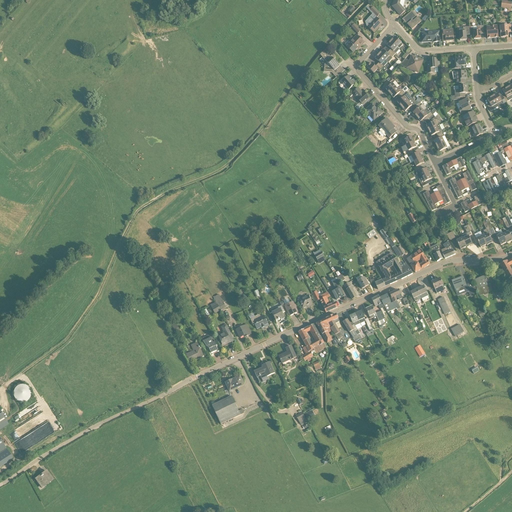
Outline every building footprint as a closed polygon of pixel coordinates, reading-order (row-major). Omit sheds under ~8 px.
[(393,0),(392,7),(400,16),(405,11),(403,8),(404,0),(393,0)] [(367,7),(377,17),(380,14),(370,4),(367,7)] [(414,16),(411,13),(403,20),(406,23),(407,23),(408,24),(408,25),(412,30),(421,22),(415,15),(414,16)] [(374,22),(373,21),(368,27),(374,33),(382,24),(377,19),(374,22)] [(349,24),(352,27),(358,34),(361,31),(355,24),(352,22),(349,24)] [(501,25),(500,27),(501,38),(508,37),(508,33),(511,33),(511,26),(504,26),(503,25),(501,25)] [(474,40),(481,39),(480,33),(484,33),(483,26),(477,26),(477,30),(473,30),(474,40)] [(487,39),(495,38),(498,38),(497,26),(486,27),(487,39)] [(466,34),(470,34),(469,27),(463,27),(463,31),(459,31),(460,41),(467,40),(466,34)] [(446,40),(446,42),(454,41),(453,30),(442,31),(442,40),(446,40)] [(433,42),(440,42),(439,32),(421,33),(422,43),(430,42),(430,41),(433,41),(433,42)] [(361,47),(364,43),(357,36),(347,47),(353,53),(360,46),(361,47)] [(395,37),(391,41),(397,47),(400,49),(403,45),(395,37)] [(391,49),(389,52),(394,56),(400,49),(397,47),(391,41),(387,46),(391,49)] [(394,56),(389,52),(387,54),(383,50),(379,55),(388,63),(394,56)] [(330,57),(327,53),(322,57),(327,62),(326,63),(330,67),(328,68),(325,68),(324,70),(326,72),(329,72),(332,73),(337,78),(344,72),(339,66),(337,68),(336,66),(338,65),(334,60),(335,59),(335,56),(333,54),(330,57)] [(379,62),(377,65),(382,69),(385,72),(387,69),(384,67),(388,63),(379,55),(375,59),(379,62)] [(423,61),(418,59),(418,60),(415,59),(416,58),(411,57),(407,68),(414,71),(415,70),(419,71),(423,61)] [(466,65),(466,63),(465,57),(455,58),(456,65),(451,66),(451,70),(459,69),(459,66),(466,65)] [(400,65),(406,68),(408,61),(405,59),(404,60),(400,65)] [(434,68),(438,68),(437,59),(430,60),(430,62),(426,63),(427,73),(435,73),(434,68)] [(399,60),(390,69),(393,72),(401,62),(399,60)] [(375,67),(371,63),(367,68),(373,74),(377,69),(380,71),(382,69),(377,65),(375,67)] [(467,79),(467,77),(466,72),(457,72),(458,76),(456,78),(457,84),(465,83),(464,79),(467,79)] [(351,79),(348,76),(347,77),(345,75),(339,81),(338,85),(345,93),(356,83),(353,80),(352,81),(351,79)] [(390,86),(386,90),(390,94),(396,88),(399,86),(393,79),(388,84),(390,86)] [(468,93),(467,86),(458,87),(459,91),(455,91),(455,96),(451,97),(451,101),(458,100),(458,98),(463,98),(463,94),(468,93)] [(398,95),(399,97),(404,93),(401,89),(400,89),(398,90),(396,88),(390,94),(393,98),(398,95)] [(511,95),(507,88),(502,91),(505,95),(502,97),(506,103),(508,101),(509,101),(511,99),(511,95)] [(362,105),(369,99),(364,93),(363,94),(358,89),(353,93),(358,98),(357,99),(362,105)] [(401,107),(410,100),(410,99),(412,98),(408,94),(406,95),(404,93),(399,97),(401,99),(397,103),(401,107)] [(499,109),(504,106),(503,104),(506,103),(502,97),(500,98),(497,94),(492,97),(496,104),(498,107),(499,109)] [(496,104),(492,97),(487,100),(490,104),(487,106),(491,112),(493,110),(498,107),(496,104)] [(468,111),(467,108),(471,106),(467,99),(459,103),(461,108),(458,109),(461,114),(468,111)] [(411,110),(415,107),(416,106),(418,104),(416,102),(414,104),(410,100),(401,107),(405,112),(409,108),(411,110)] [(418,104),(416,106),(415,107),(417,109),(413,113),(417,117),(423,112),(426,110),(426,109),(425,107),(424,106),(422,105),(420,103),(418,104)] [(365,111),(369,116),(374,121),(382,113),(378,108),(376,109),(372,104),(365,111)] [(429,114),(426,110),(423,112),(417,117),(421,122),(426,117),(428,119),(433,115),(431,113),(429,114)] [(478,122),(475,116),(473,112),(462,117),(467,127),(478,122)] [(428,119),(431,123),(426,126),(429,131),(440,126),(437,121),(438,121),(433,115),(428,119)] [(378,126),(381,129),(380,131),(385,137),(387,135),(389,138),(396,132),(393,129),(395,128),(387,118),(378,126)] [(480,130),(478,125),(471,128),(473,133),(475,138),(483,134),(481,129),(480,130)] [(436,134),(437,137),(446,132),(445,129),(442,131),(440,126),(429,131),(431,136),(436,134)] [(445,137),(443,134),(446,133),(446,132),(437,137),(439,139),(434,142),(436,147),(444,143),(442,138),(445,137)] [(414,142),(411,137),(406,139),(405,136),(399,139),(400,142),(403,141),(406,146),(414,142)] [(401,148),(402,149),(405,156),(407,155),(413,152),(411,150),(416,147),(414,142),(406,146),(401,148)] [(447,148),(450,147),(447,142),(444,143),(436,147),(439,152),(447,148)] [(505,163),(499,150),(493,152),(500,166),(505,163)] [(414,162),(422,158),(419,153),(414,155),(413,152),(407,155),(408,158),(411,156),(414,162)] [(485,156),(491,169),(495,167),(490,154),(485,156)] [(415,171),(421,168),(419,165),(424,163),(422,158),(414,162),(416,167),(413,168),(415,171)] [(460,167),(461,168),(465,166),(461,158),(451,162),(454,167),(458,165),(459,168),(460,167)] [(482,172),(477,161),(472,163),(476,174),(482,172)] [(454,167),(451,162),(442,167),(446,176),(450,174),(450,172),(451,172),(450,169),(454,167)] [(421,168),(415,171),(416,174),(419,172),(421,178),(429,174),(427,168),(422,171),(421,168)] [(463,185),(472,181),(468,172),(464,174),(464,175),(463,176),(464,179),(460,181),(463,185)] [(419,179),(421,184),(423,187),(428,184),(427,181),(432,179),(429,174),(421,178),(419,179)] [(508,187),(501,174),(497,176),(504,189),(508,187)] [(449,181),(453,190),(463,185),(460,181),(456,183),(455,180),(454,181),(453,179),(449,181)] [(472,181),(463,185),(465,190),(469,188),(470,191),(472,190),(472,191),(476,189),(472,181)] [(494,195),(488,183),(484,185),(490,197),(494,195)] [(461,192),(465,190),(463,185),(453,190),(458,199),(462,197),(461,195),(462,194),(461,192)] [(438,192),(434,194),(436,198),(446,194),(442,186),(441,187),(440,186),(436,188),(438,192)] [(423,194),(427,203),(436,198),(434,194),(430,196),(429,193),(427,194),(427,192),(423,194)] [(446,194),(436,198),(439,203),(443,201),(444,204),(445,203),(446,204),(450,202),(446,194)] [(476,198),(474,199),(476,201),(472,203),(474,208),(483,204),(479,195),(475,197),(476,198)] [(435,205),(439,203),(436,198),(427,203),(431,212),(435,210),(435,208),(436,208),(435,205)] [(465,203),(464,202),(460,204),(465,213),(467,212),(468,214),(471,212),(470,210),(474,208),(472,203),(468,205),(466,203),(465,203)] [(483,236),(482,236),(486,245),(487,246),(493,243),(487,231),(490,230),(487,224),(484,225),(486,229),(483,231),(485,235),(483,236)] [(389,237),(384,229),(379,232),(385,240),(389,237)] [(496,237),(501,246),(506,243),(500,230),(497,232),(498,233),(495,234),(496,237)] [(500,230),(506,243),(507,243),(511,240),(511,238),(508,231),(503,234),(501,230),(500,230)] [(452,232),(446,235),(450,241),(455,238),(452,232)] [(462,238),(466,247),(467,248),(473,245),(468,236),(463,239),(462,238)] [(482,236),(476,239),(480,248),(486,245),(482,236)] [(466,247),(462,238),(456,241),(460,250),(466,247)] [(448,242),(443,245),(445,249),(442,250),(443,254),(443,255),(445,259),(455,255),(448,242)] [(430,248),(432,252),(437,262),(443,259),(438,250),(439,249),(437,245),(430,248)] [(325,259),(321,253),(319,250),(313,254),(319,263),(325,259)] [(416,252),(412,254),(412,255),(411,255),(412,256),(410,257),(414,263),(417,262),(421,270),(430,265),(421,250),(416,252)] [(380,260),(376,262),(386,279),(382,280),(386,286),(390,285),(401,280),(412,274),(405,263),(400,266),(393,256),(391,253),(387,255),(380,260)] [(414,263),(410,257),(407,259),(415,273),(421,270),(417,262),(414,263)] [(511,272),(507,263),(506,262),(504,263),(500,264),(508,279),(509,279),(511,283),(511,282),(511,272)] [(345,280),(342,275),(336,278),(337,280),(339,283),(345,280)] [(475,284),(472,286),(474,290),(477,288),(478,292),(480,296),(484,294),(484,295),(488,293),(491,292),(485,276),(477,280),(478,282),(475,283),(475,284)] [(476,293),(474,290),(472,286),(471,284),(466,285),(463,277),(452,281),(455,289),(456,292),(467,289),(470,295),(472,295),(476,293)] [(364,278),(358,282),(360,286),(358,287),(360,291),(369,286),(364,278)] [(375,284),(378,290),(386,286),(382,280),(381,278),(377,280),(379,282),(378,282),(376,283),(375,284)] [(440,278),(432,282),(437,293),(445,290),(440,278)] [(337,284),(339,283),(337,280),(332,283),(336,291),(333,292),(337,300),(344,296),(337,284)] [(490,284),(496,295),(498,299),(502,297),(494,282),(490,284)] [(352,300),(357,297),(349,283),(344,286),(352,300)] [(428,296),(423,286),(417,289),(422,299),(428,296)] [(417,289),(411,292),(415,302),(422,299),(417,289)] [(402,298),(399,290),(390,294),(394,302),(397,309),(397,310),(401,309),(397,301),(402,298)] [(328,293),(319,297),(316,292),(312,294),(316,302),(320,299),(324,308),(326,313),(338,308),(335,304),(331,305),(327,298),(330,297),(328,293)] [(214,298),(216,303),(221,311),(226,308),(219,295),(214,298)] [(388,313),(392,311),(397,309),(394,302),(391,304),(387,295),(380,298),(384,306),(384,307),(388,313)] [(308,296),(302,298),(299,300),(302,308),(308,306),(309,307),(313,305),(308,296)] [(379,296),(372,300),(375,307),(378,306),(380,309),(384,307),(384,306),(380,298),(379,296)] [(443,297),(438,300),(445,315),(450,312),(443,297)] [(290,316),(297,312),(293,302),(285,306),(290,316)] [(211,306),(215,314),(221,311),(216,303),(211,306)] [(281,320),(285,318),(282,313),(285,312),(282,306),(276,308),(277,310),(272,312),(276,321),(281,319),(281,320)] [(379,322),(382,321),(379,313),(376,314),(372,307),(366,309),(370,319),(376,317),(379,322)] [(359,322),(360,324),(365,322),(369,331),(372,329),(368,319),(365,320),(364,319),(365,318),(361,311),(355,314),(359,322)] [(355,314),(349,317),(353,324),(354,325),(351,326),(357,335),(359,334),(355,326),(360,324),(359,322),(355,314)] [(259,318),(257,315),(250,319),(253,326),(255,325),(257,329),(261,327),(262,329),(269,326),(264,316),(259,318)] [(336,315),(326,319),(333,332),(338,340),(343,337),(335,324),(339,322),(336,315)] [(326,319),(316,324),(323,335),(327,343),(331,341),(327,334),(328,334),(328,333),(332,331),(333,332),(326,319)] [(357,335),(351,326),(347,320),(343,322),(350,333),(350,332),(353,338),(353,339),(354,341),(359,339),(357,335)] [(171,325),(176,334),(180,331),(175,323),(171,325)] [(251,334),(247,325),(236,330),(240,338),(244,336),(245,337),(251,334)] [(313,349),(314,350),(315,349),(317,353),(319,351),(318,348),(320,347),(321,349),(325,346),(314,325),(304,330),(306,333),(310,331),(314,340),(311,342),(314,349),(313,349)] [(464,333),(462,328),(460,325),(451,329),(455,337),(464,333)] [(233,341),(226,326),(222,328),(224,333),(218,336),(221,342),(222,341),(225,347),(233,344),(232,341),(233,341)] [(299,332),(299,333),(306,347),(303,349),(306,354),(313,349),(314,349),(311,342),(306,333),(304,330),(299,332)] [(208,350),(209,349),(211,353),(218,350),(216,346),(217,345),(215,342),(213,343),(210,335),(202,339),(206,347),(207,347),(208,350)] [(195,351),(190,353),(186,355),(188,359),(187,360),(188,360),(190,363),(200,358),(201,359),(202,357),(204,356),(201,350),(201,348),(200,348),(197,342),(194,344),(194,345),(192,346),(195,351)] [(420,345),(415,348),(420,358),(426,355),(420,345)] [(291,361),(297,358),(291,346),(286,349),(287,352),(279,356),(283,364),(290,360),(291,361)] [(312,357),(310,353),(302,357),(304,361),(312,357)] [(263,368),(254,372),(260,384),(269,380),(267,377),(274,373),(269,363),(262,366),(263,368)] [(244,385),(241,378),(233,381),(232,380),(225,383),(230,392),(244,385)] [(20,385),(18,386),(16,388),(14,390),(13,392),(13,395),(14,397),(15,400),(17,401),(20,402),(22,403),(25,402),(27,401),(29,399),(30,397),(31,394),(31,392),(30,389),(28,387),(26,386),(23,385),(20,385)] [(221,424),(240,415),(244,414),(242,410),(239,411),(232,397),(212,406),(221,424)] [(247,402),(250,407),(257,403),(255,399),(247,402)] [(313,410),(306,413),(308,419),(315,415),(313,410)] [(0,452),(6,449),(0,439),(0,430),(8,425),(0,411),(0,452)] [(296,416),(300,422),(301,425),(307,422),(302,413),(296,416)] [(16,444),(21,454),(36,446),(35,443),(32,445),(31,443),(25,446),(25,445),(20,448),(17,443),(16,444)] [(7,449),(0,453),(0,467),(13,459),(7,449)] [(42,489),(53,480),(47,472),(36,480),(42,489)]
